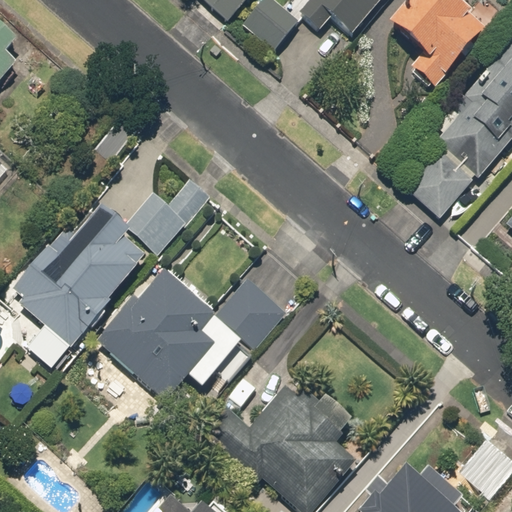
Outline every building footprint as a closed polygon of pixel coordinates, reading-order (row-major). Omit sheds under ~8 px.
[(193,0),(226,27),(249,0),(193,0)] [(345,41),(379,0),(289,0),(281,9),(314,37),(325,24),(345,41)] [(404,72),(430,95),(478,38),(433,0),(407,0),(380,32),(414,61),(404,72)] [(264,1),(240,29),(271,55),(295,27),(264,1)] [(0,80),(10,70),(0,61),(0,60),(13,46),(0,33),(0,80)] [(431,149),(473,184),(511,137),(511,56),(504,50),(445,119),(451,125),(431,149)] [(433,159),(402,195),(436,224),(467,187),(433,159)] [(157,260),(207,201),(185,182),(162,209),(149,198),(121,230),(157,260)] [(2,299),(67,354),(140,267),(116,247),(121,241),(87,213),(63,241),(56,235),(2,299)] [(153,274),(92,346),(162,405),(182,382),(196,394),(203,386),(217,398),(285,318),(243,282),(209,322),(153,274)] [(221,418),(199,444),(251,490),(257,483),(290,511),(310,511),(349,468),(327,449),(346,427),(316,401),(309,409),(292,395),(283,405),(274,397),(240,435),(221,418)] [(511,467),(481,442),(454,476),(488,503),(511,473),(511,467)] [(449,511),(456,505),(420,474),(409,487),(394,474),(377,495),(368,487),(346,511),(449,511)] [(208,511),(205,509),(202,511),(190,511),(163,490),(145,511),(208,511)]
